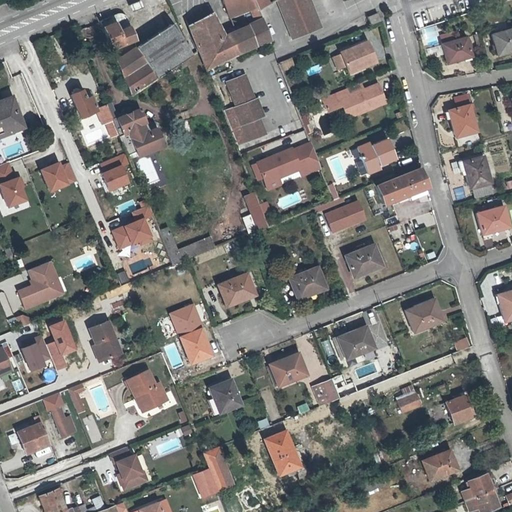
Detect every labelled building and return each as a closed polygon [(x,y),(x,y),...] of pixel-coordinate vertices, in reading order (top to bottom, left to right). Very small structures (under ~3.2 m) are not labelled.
[(217,0),(227,19),(250,10),(252,11),(254,12),(249,0),(217,0)] [(265,0),(249,0),(254,12),(258,10),(268,4),(265,0)] [(278,0),(283,13),(294,39),(322,28),(310,0),(278,0)] [(458,2),(442,4),(444,17),(460,14),(458,2)] [(194,54),(201,72),(270,40),(261,17),(254,21),(221,35),(210,12),(183,26),(194,54)] [(377,14),(369,16),(371,24),(379,21),(377,14)] [(122,15),(120,15),(98,22),(110,49),(134,40),(124,17),(123,16),(122,15)] [(168,25),(135,46),(157,78),(185,59),(189,57),(168,25)] [(425,30),(426,38),(421,39),(426,56),(434,54),(436,59),(445,56),(441,44),(436,27),(425,30)] [(511,27),(492,33),(498,54),(511,50),(511,27)] [(441,44),(445,56),(447,64),(463,60),(463,59),(472,56),(467,37),(441,44)] [(374,62),(365,42),(339,53),(347,73),(374,62)] [(130,95),(157,78),(135,46),(115,60),(130,95)] [(294,67),(292,60),(279,65),(282,72),(294,67)] [(245,78),(227,84),(237,110),(222,115),(235,149),(265,138),(258,120),(252,104),(255,103),(245,78)] [(359,83),(346,88),(348,95),(362,89),(359,83)] [(362,89),(348,95),(346,88),(321,99),(324,109),(340,102),(347,120),(384,104),(375,84),(362,89)] [(117,134),(111,119),(104,104),(96,108),(91,96),(85,99),(81,89),(79,91),(78,89),(75,87),(71,89),(71,92),(71,94),(66,96),(75,120),(95,113),(100,126),(104,125),(109,138),(117,134)] [(456,106),(469,103),(467,94),(454,97),(456,106)] [(0,135),(23,126),(11,97),(0,101),(0,135)] [(252,104),(258,120),(264,118),(259,102),(255,103),(252,104)] [(472,115),(476,114),(473,104),(469,105),(469,104),(446,110),(454,138),(477,132),(472,115)] [(111,119),(117,134),(126,155),(144,147),(145,149),(157,144),(150,127),(147,120),(144,121),(138,107),(130,111),(129,108),(126,107),(123,108),(122,111),(123,114),(111,119)] [(150,127),(157,144),(165,141),(158,124),(150,127)] [(369,146),(368,143),(356,148),(366,174),(378,169),(376,163),(383,160),(384,163),(393,160),(385,140),(369,146)] [(261,181),(266,193),(321,171),(309,141),(249,165),(255,182),(261,181)] [(483,156),(460,163),(468,191),(491,184),(483,156)] [(57,161),(38,168),(47,193),(76,181),(68,162),(59,166),(57,161)] [(9,163),(0,166),(0,195),(4,207),(25,199),(15,174),(13,175),(9,163)] [(119,165),(101,172),(108,191),(128,184),(119,165)] [(426,195),(424,189),(425,188),(418,169),(371,188),(380,209),(409,198),(410,201),(426,195)] [(241,219),(247,234),(266,226),(253,193),(241,197),(249,216),(241,219)] [(355,201),(322,215),(329,234),(363,221),(355,201)] [(133,222),(110,231),(117,250),(150,238),(143,218),(150,216),(147,206),(130,212),(133,222)] [(510,227),(504,206),(476,213),(482,234),(490,232),(490,233),(510,227)] [(397,223),(387,227),(392,240),(402,236),(397,223)] [(171,264),(185,259),(214,247),(210,238),(177,251),(166,227),(157,230),(171,264)] [(381,268),(371,245),(341,257),(350,280),(381,268)] [(49,260),(27,269),(31,280),(33,284),(31,285),(17,290),(24,308),(46,299),(45,296),(56,291),(52,281),(57,279),(49,260)] [(323,289),(315,267),(287,278),(294,298),(313,290),(314,293),(323,289)] [(253,295),(244,273),(217,284),(225,304),(243,297),(244,299),(253,295)] [(57,279),(52,281),(56,291),(45,296),(46,299),(63,293),(57,279)] [(129,301),(137,295),(128,282),(119,288),(129,301)] [(511,291),(499,295),(501,303),(500,304),(505,323),(511,320),(511,291)] [(415,308),(414,306),(404,310),(412,332),(440,321),(433,301),(415,308)] [(14,316),(18,327),(29,322),(27,315),(21,313),(14,316)] [(37,350),(31,335),(37,333),(32,322),(12,330),(21,355),(37,350)] [(89,329),(96,347),(102,362),(121,354),(108,322),(89,329)] [(347,335),(346,333),(336,337),(344,359),(373,347),(365,327),(347,335)] [(207,347),(200,329),(179,337),(190,364),(209,356),(205,348),(207,347)] [(467,337),(453,342),(456,351),(470,347),(467,337)] [(0,374),(9,371),(0,347),(0,374)] [(102,362),(96,347),(93,348),(99,363),(102,362)] [(305,375),(297,354),(268,364),(276,386),(305,375)] [(126,380),(133,396),(137,394),(145,410),(167,400),(158,383),(155,385),(148,370),(126,380)] [(211,397),(211,398),(213,397),(219,412),(239,405),(229,379),(207,388),(211,397)] [(330,379),(311,387),(319,407),(338,399),(330,379)] [(68,389),(77,412),(83,410),(76,392),(83,390),(81,384),(68,389)] [(394,398),(400,414),(421,407),(415,391),(394,398)] [(137,394),(133,396),(141,412),(145,410),(137,394)] [(471,416),(463,396),(444,403),(452,424),(471,416)] [(211,398),(211,397),(206,400),(212,415),(219,412),(213,397),(211,398)] [(69,432),(67,427),(64,417),(59,405),(50,409),(54,421),(60,436),(69,432)] [(183,411),(177,413),(181,423),(187,421),(183,411)] [(48,444),(39,422),(16,431),(25,453),(48,444)] [(188,425),(181,427),(184,436),(191,434),(188,425)] [(284,431),(263,439),(278,475),(304,465),(298,450),(293,452),(284,431)] [(220,446),(202,453),(208,468),(217,491),(232,485),(223,462),(226,461),(220,446)] [(126,447),(110,453),(113,463),(116,462),(122,479),(120,480),(123,489),(142,481),(139,473),(140,472),(134,455),(130,456),(126,447)] [(456,469),(448,449),(420,460),(428,480),(456,469)] [(489,472),(484,474),(491,490),(496,488),(489,472)] [(491,490),(484,474),(466,481),(468,488),(460,492),(461,496),(463,501),(464,501),(472,498),(491,490)] [(504,494),(511,491),(511,481),(501,486),(504,494)] [(79,511),(77,507),(66,511),(58,493),(62,491),(60,487),(38,495),(44,511),(79,511)] [(464,501),(463,502),(467,511),(476,507),(477,511),(481,511),(497,506),(491,490),(472,498),(464,501)] [(99,495),(91,499),(95,509),(103,505),(99,495)] [(169,511),(164,499),(158,502),(161,511),(169,511)] [(161,511),(158,502),(138,510),(138,511),(161,511)]
